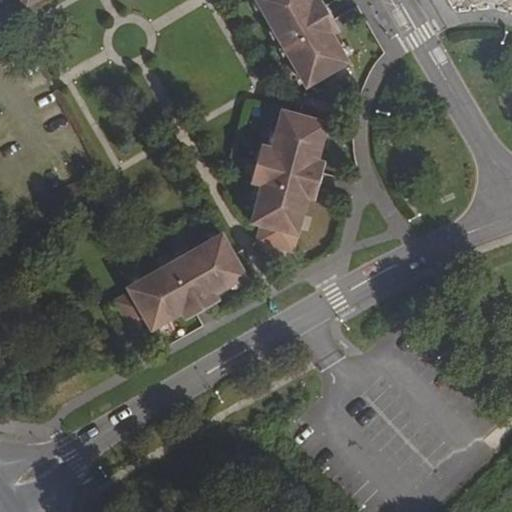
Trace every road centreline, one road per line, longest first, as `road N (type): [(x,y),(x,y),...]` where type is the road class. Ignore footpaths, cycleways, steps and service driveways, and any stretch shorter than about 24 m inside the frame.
road 1 (residential): [(511,215),(374,276),(0,493)]
road 2 (residential): [(399,0),(511,190)]
